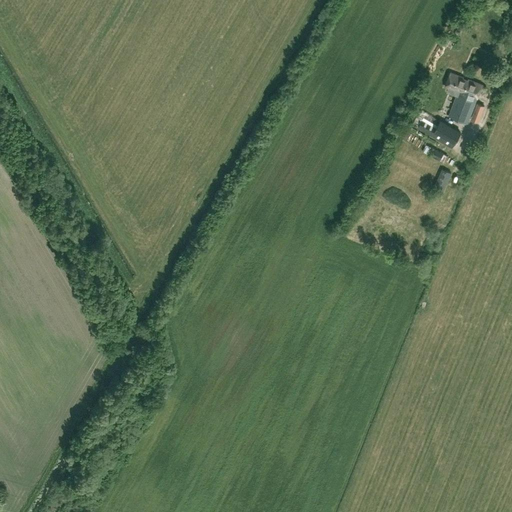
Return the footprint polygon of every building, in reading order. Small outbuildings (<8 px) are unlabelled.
[(458,92),(459,89),(464,91),(467,82),(462,80),(463,77),(451,72),(445,86),(448,88),(447,90),(457,94),(449,115),(467,123),(476,99),(458,92)] [(458,92),(476,99),(477,99),(482,85),(468,79),(467,82),(464,91),(459,89),(458,92)] [(485,106),(477,103),(471,119),(478,122),(485,106)] [(435,128),(422,120),(418,128),(431,136),(435,128)] [(442,142),(452,148),(461,133),(450,127),(442,142)] [(437,181),(446,184),(451,173),(442,169),(437,181)]
